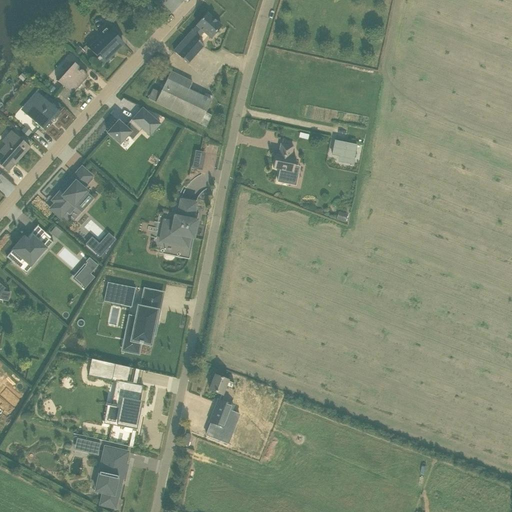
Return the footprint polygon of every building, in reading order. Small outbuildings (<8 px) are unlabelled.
[(190,34),(190,33),(174,52),(188,64),(204,46),(197,40),(204,32),(211,38),(221,27),(207,14),(197,26),(190,34)] [(89,45),(88,44),(86,45),(98,58),(97,59),(99,61),(100,60),(103,63),(113,54),(112,53),(115,50),(116,50),(123,44),(105,26),(98,33),(100,34),(89,45)] [(57,81),(71,94),(72,94),(88,76),(73,63),(57,81)] [(211,100),(203,96),(189,90),(193,82),(171,72),(161,93),(153,89),(148,99),(206,127),(212,116),(206,113),(211,100)] [(55,119),(55,118),(60,113),(42,97),(28,115),(36,122),(35,123),(44,131),(52,122),(53,123),(54,123),(55,122),(55,121),(55,120),(55,119)] [(161,124),(142,108),(131,120),(150,137),(161,124)] [(132,140),(140,132),(129,123),(125,127),(118,121),(113,128),(111,126),(106,132),(108,133),(107,134),(120,145),(128,136),(132,140)] [(31,132),(25,127),(22,130),(28,136),(31,132)] [(0,151),(0,152),(4,156),(0,160),(0,165),(8,172),(30,147),(11,132),(2,142),(6,145),(0,151)] [(331,153),(353,158),(356,143),(334,138),(331,153)] [(293,147),(281,144),(278,155),(276,155),(273,168),(293,173),(296,159),(291,158),(293,147)] [(203,170),(206,152),(195,150),(192,168),(203,170)] [(60,217),(65,212),(70,215),(88,194),(84,191),(89,186),(76,174),(67,185),(69,186),(65,191),(63,190),(53,201),(56,204),(51,209),(60,217)] [(189,259),(197,221),(198,216),(194,216),(196,203),(178,200),(173,223),(164,221),(160,242),(161,242),(159,253),(189,259)] [(336,219),(344,222),(347,215),(338,212),(336,219)] [(57,239),(63,233),(55,226),(50,233),(57,239)] [(92,238),(87,244),(100,256),(115,240),(109,234),(99,245),(92,238)] [(37,242),(29,235),(21,244),(20,243),(18,245),(17,244),(6,257),(18,267),(24,260),(30,265),(41,252),(44,254),(53,243),(44,235),(37,242)] [(82,288),(84,290),(95,278),(91,274),(98,266),(89,258),(86,262),(87,263),(75,277),(83,284),(81,285),(83,287),(82,288)] [(0,299),(8,301),(10,292),(0,290),(0,287),(2,286),(0,283),(0,299)] [(103,301),(111,303),(115,285),(107,283),(103,301)] [(128,287),(124,306),(131,307),(135,289),(128,287)] [(156,311),(152,311),(153,305),(144,304),(143,309),(139,308),(137,320),(130,318),(128,327),(135,329),(133,340),(139,342),(139,343),(143,344),(143,343),(150,344),(156,311)] [(91,359),(88,376),(112,381),(115,364),(91,359)] [(215,375),(209,390),(222,395),(226,386),(232,389),(234,383),(228,381),(228,380),(215,375)] [(127,383),(116,381),(111,405),(113,406),(113,407),(119,408),(116,424),(137,429),(140,415),(142,402),(140,402),(143,386),(132,384),(132,383),(127,382),(127,383)] [(209,422),(224,428),(233,406),(218,400),(209,422)] [(86,445),(84,451),(98,454),(100,444),(77,439),(76,443),(86,445)] [(217,455),(218,450),(203,445),(201,450),(217,455)] [(123,481),(126,467),(116,465),(119,453),(105,450),(99,474),(98,477),(99,477),(97,486),(105,488),(100,507),(115,510),(121,480),(123,481)]
